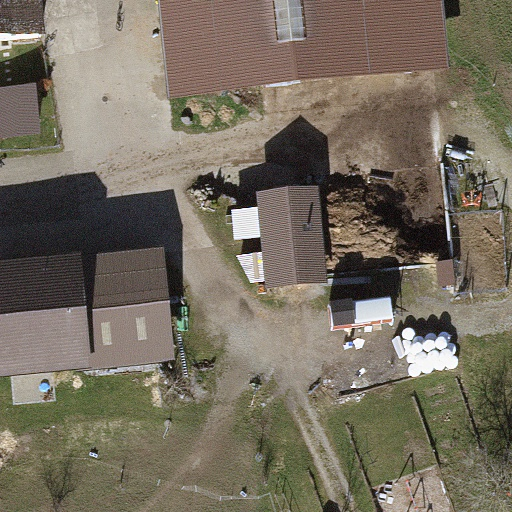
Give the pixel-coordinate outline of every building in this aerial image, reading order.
[(0,0),(0,66),(39,64),(33,0),(150,0),(161,126),(440,103),(431,0),(0,0)] [(42,104),(0,107),(0,162),(47,158),(42,104)] [(267,284),(330,284),(331,189),(267,189),(267,284)] [(170,247),(0,266),(0,381),(183,360),(170,247)] [(242,420),(272,511),(307,511),(273,410),(242,420)]
